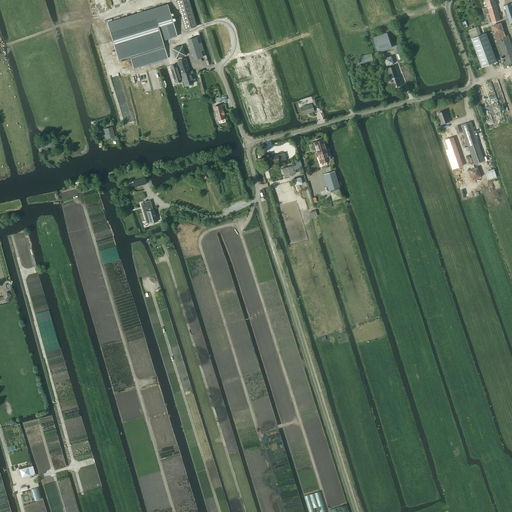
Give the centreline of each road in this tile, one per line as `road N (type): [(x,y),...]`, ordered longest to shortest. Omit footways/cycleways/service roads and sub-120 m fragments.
road 1 (track): [(327,511),(238,229),(254,201)]
road 2 (track): [(282,511),(200,248),(213,229),(238,229)]
road 3 (unclassified): [(247,143),(464,89),(471,75),(448,0)]
road 4 (track): [(244,511),(163,246)]
road 5 (track): [(219,511),(155,301)]
road 6 (track): [(157,0),(0,47)]
